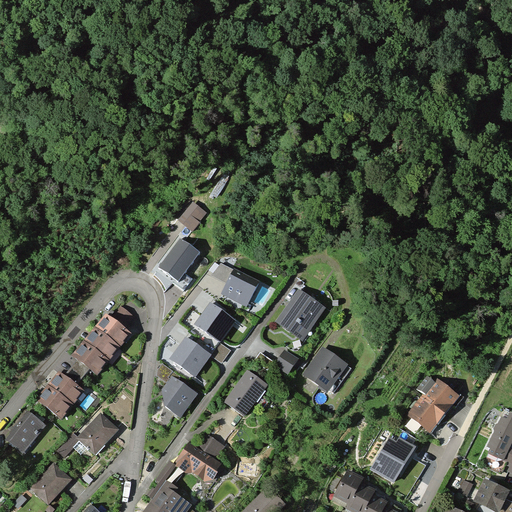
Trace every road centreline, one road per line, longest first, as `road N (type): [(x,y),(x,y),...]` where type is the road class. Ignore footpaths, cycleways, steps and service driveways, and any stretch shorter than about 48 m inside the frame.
road 1 (residential): [(139,441),(158,316),(151,293),(129,283),(103,299),(0,423)]
road 2 (residential): [(129,503),(292,277)]
road 3 (residential): [(420,511),(479,401)]
